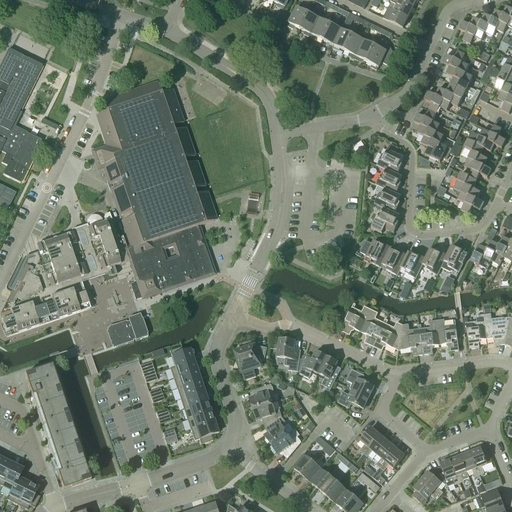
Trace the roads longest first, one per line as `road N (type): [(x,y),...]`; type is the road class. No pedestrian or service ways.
road 1 (residential): [(496,204),(477,233),(412,232),(409,148),(377,130),(370,116)]
road 2 (tertiary): [(234,315),(279,216),(276,134)]
road 3 (tertiary): [(54,506),(230,449)]
road 4 (residential): [(393,376),(285,324),(266,328),(234,315)]
road 5 (residential): [(370,116),(407,92),(448,7),(472,0)]
road 6 (tertiary): [(276,134),(269,100),(253,85),(163,31)]
road 7 (tertiary): [(230,449),(235,425),(213,356),(234,315)]
road 8 (residential): [(511,370),(496,363),(393,376)]
